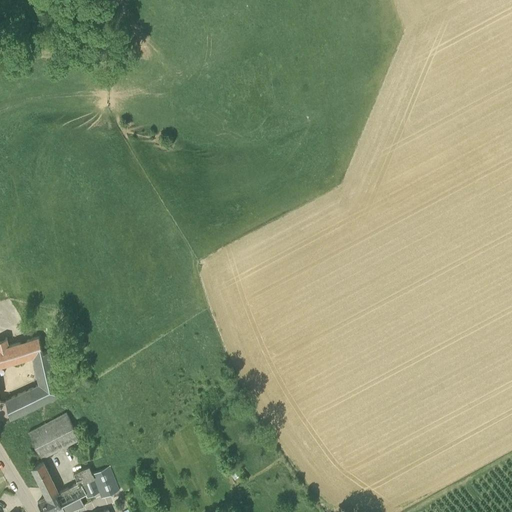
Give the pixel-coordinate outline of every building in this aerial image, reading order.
[(7,338),(0,339),(0,364),(36,355),(43,384),(6,400),(10,417),(61,396),(51,351),(43,353),(40,337),(8,345),(7,338)] [(41,458),(81,440),(68,413),(28,432),(41,458)] [(55,493),(58,492),(54,485),(55,484),(42,461),(32,466),(44,490),(45,489),(48,496),(55,493)] [(61,506),(74,499),(87,492),(83,483),(95,478),(94,475),(90,466),(74,472),(78,482),(58,492),(55,493),(61,506)] [(94,475),(95,478),(101,491),(103,496),(119,489),(110,467),(94,475)] [(61,506),(55,493),(48,496),(38,502),(43,511),(67,511),(77,508),(74,499),(61,506)] [(94,505),(114,502),(113,494),(93,498),(94,505)]
